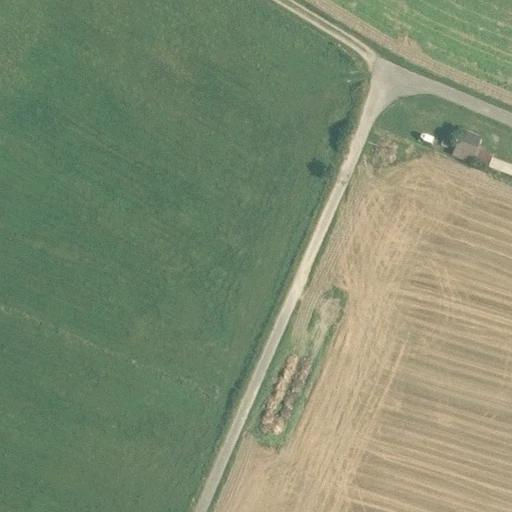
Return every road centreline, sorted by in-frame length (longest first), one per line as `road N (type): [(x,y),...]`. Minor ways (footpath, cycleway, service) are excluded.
road 1 (track): [(391,70),(201,511)]
road 2 (track): [(511,121),(391,70)]
road 3 (track): [(391,70),(286,0)]
